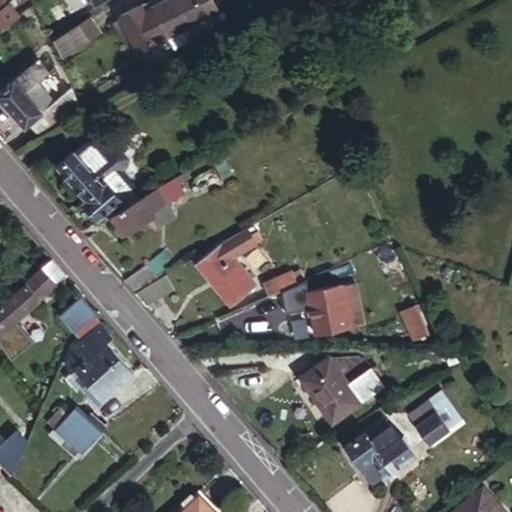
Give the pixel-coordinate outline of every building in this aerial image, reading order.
[(169,34),(217,9),(212,0),(161,0),(153,4),(169,34)] [(223,21),(217,9),(169,34),(174,45),(223,21)] [(87,16),(67,29),(78,44),(96,30),(87,16)] [(78,44),(67,29),(60,36),(69,50),(78,44)] [(14,77),(0,89),(0,93),(26,122),(43,107),(36,100),(46,90),(36,77),(24,87),(14,77)] [(74,104),(64,93),(50,105),(60,117),(74,104)] [(108,205),(112,211),(142,194),(119,169),(122,166),(124,154),(114,144),(103,145),(98,149),(90,141),(78,151),(103,180),(106,178),(121,194),(108,205)] [(97,214),(108,205),(121,194),(106,178),(103,180),(78,151),(74,147),(58,161),(86,195),(83,197),(97,214)] [(190,174),(187,167),(142,194),(112,211),(123,230),(153,213),(159,222),(174,213),(167,201),(183,190),(179,180),(190,174)] [(246,228),(221,242),(235,257),(255,245),(246,228)] [(235,257),(221,242),(198,261),(231,301),(255,282),(235,257)] [(66,273),(51,256),(0,300),(0,339),(10,360),(30,343),(11,320),(66,273)] [(153,258),(124,277),(135,289),(166,272),(161,266),(158,267),(153,258)] [(269,293),(305,278),(301,267),(293,271),(291,267),(264,280),(269,293)] [(166,272),(135,289),(147,303),(176,286),(166,272)] [(362,321),(356,282),(345,284),(342,282),(309,288),(315,329),(350,324),(351,323),(362,321)] [(98,311),(82,293),(61,312),(76,330),(78,329),(94,313),(98,311)] [(428,331),(415,302),(401,308),(413,337),(428,331)] [(78,329),(76,330),(83,338),(77,343),(79,347),(67,356),(69,365),(71,369),(66,372),(77,386),(81,382),(97,400),(133,370),(106,339),(112,333),(94,313),(78,329)] [(347,380),(329,355),(300,374),(332,420),(382,385),(369,367),(347,380)] [(450,399),(437,409),(448,425),(462,415),(450,399)] [(418,422),(433,411),(427,402),(411,414),(418,422)] [(62,403),(49,418),(83,448),(101,427),(75,404),(69,410),(62,403)] [(448,425),(437,409),(433,411),(418,422),(430,439),(448,425)] [(397,435),(382,414),(345,441),(373,481),(415,450),(401,432),(397,435)] [(0,443),(0,459),(12,472),(28,438),(17,426),(0,443)] [(507,511),(483,483),(448,511),(447,511),(507,511)] [(216,511),(199,494),(179,511),(216,511)] [(386,511),(407,511),(394,501),(386,511)]
